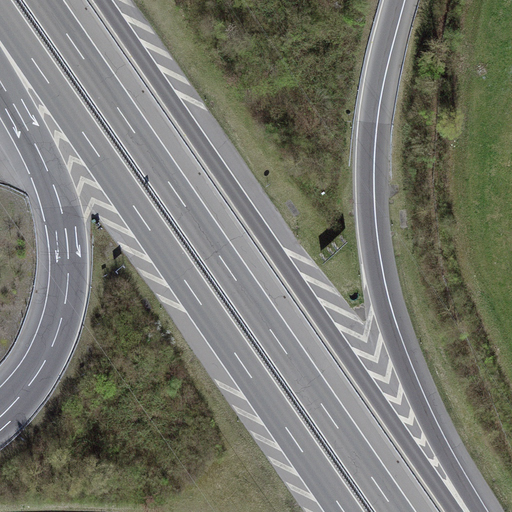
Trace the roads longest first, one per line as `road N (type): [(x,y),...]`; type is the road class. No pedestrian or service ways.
road 1 (motorway): [(456,511),(103,0)]
road 2 (motorway): [(397,511),(45,0)]
road 3 (motorway): [(0,11),(344,511)]
road 4 (motorway): [(480,511),(421,408),(377,289),(365,181),(368,123),(393,0)]
road 5 (motorway): [(0,76),(43,159),(68,247),(58,331),(32,381),(0,417)]
